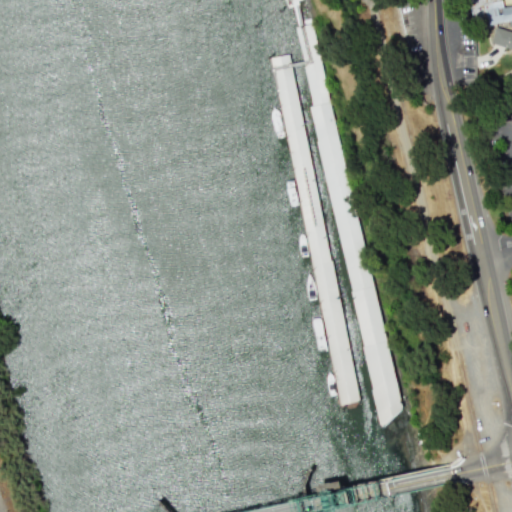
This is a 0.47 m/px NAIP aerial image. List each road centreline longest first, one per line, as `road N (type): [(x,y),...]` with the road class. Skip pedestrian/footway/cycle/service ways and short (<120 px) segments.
road 1 (primary): [(511,397),(444,104),(431,0)]
road 2 (secondary): [(263,511),(465,465)]
